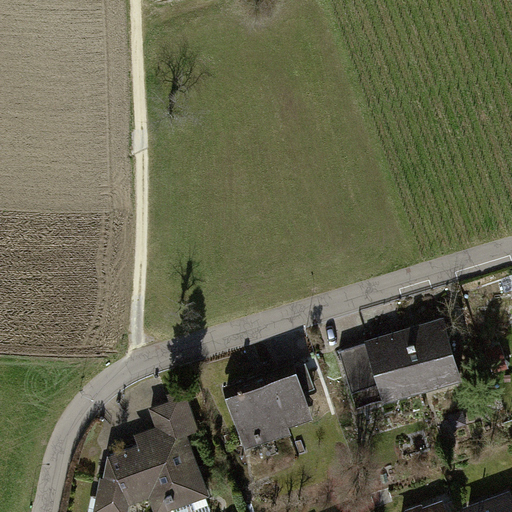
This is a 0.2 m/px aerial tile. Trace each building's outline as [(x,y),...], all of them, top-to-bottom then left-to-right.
[(365,339),(340,347),(358,406),(463,373),(444,312),(364,337),(365,339)] [(306,360),(295,364),(304,389),(315,385),(306,360)] [(295,364),(226,389),(246,445),(291,429),(288,421),(312,412),(304,389),(295,364)] [(99,471),(91,506),(125,511),(128,497),(147,490),(155,510),(209,491),(187,429),(199,426),(185,385),(166,390),(168,396),(149,404),(155,423),(134,430),(137,439),(106,450),(102,471),(99,471)] [(511,511),(511,491),(510,486),(463,503),(466,511),(511,511)] [(406,509),(398,511),(447,511),(442,496),(423,503),(422,500),(405,507),(406,509)]
